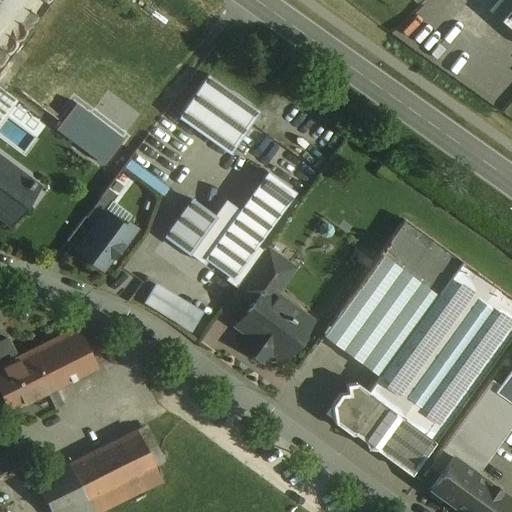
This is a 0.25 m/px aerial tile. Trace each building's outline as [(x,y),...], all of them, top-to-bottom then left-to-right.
[(435,0),(426,10),(441,23),(460,0),(435,0)] [(511,0),(496,18),(511,32),(511,0)] [(447,31),(463,44),(479,24),(463,11),(447,31)] [(256,110),(206,75),(178,114),(228,149),(256,110)] [(2,90),(0,88),(0,113),(2,115),(14,99),(2,90)] [(121,138),(74,103),(55,128),(102,163),(121,138)] [(29,180),(0,158),(0,214),(9,221),(23,203),(19,199),(30,183),(35,187),(37,185),(29,179),(29,180)] [(227,226),(191,200),(164,236),(202,263),(205,259),(227,275),(228,276),(252,243),(290,190),(266,173),(227,226)] [(106,188),(84,217),(94,224),(103,211),(115,195),(106,188)] [(94,224),(75,249),(100,268),(118,245),(121,247),(135,229),(125,222),(122,225),(103,211),(94,224)] [(373,380),(365,390),(353,382),(344,384),(345,392),(337,393),(329,404),(331,420),(348,432),(352,432),(407,472),(421,454),(511,327),(511,300),(402,220),(378,253),(435,294),(373,380)] [(252,243),(228,276),(227,275),(224,280),(234,287),(262,250),(252,243)] [(288,267),(263,249),(262,250),(234,287),(251,299),(261,286),(269,293),(288,267)] [(316,339),(373,380),(435,294),(378,253),(316,339)] [(201,311),(153,281),(140,302),(188,331),(201,311)] [(269,293),(261,286),(251,299),(234,324),(247,333),(242,340),(265,356),(269,350),(282,359),(283,357),(279,355),(302,324),(278,306),(281,301),(269,293)] [(73,329),(15,358),(6,338),(0,341),(0,396),(7,411),(93,368),(73,329)] [(511,367),(496,389),(496,390),(511,401),(511,405),(507,413),(511,416),(511,367)] [(487,382),(439,448),(449,455),(472,471),(511,416),(507,413),(511,405),(511,401),(496,390),(496,389),(487,382)] [(135,430),(67,464),(85,500),(86,500),(153,466),(135,430)] [(439,448),(430,460),(440,467),(449,455),(439,448)] [(421,454),(407,472),(417,479),(430,460),(421,454)] [(511,500),(472,471),(449,455),(440,467),(427,486),(429,488),(428,490),(428,494),(438,501),(443,498),(462,511),(507,511),(511,505),(511,500)] [(85,500),(67,464),(33,481),(48,511),(92,511),(86,500),(85,500)]
